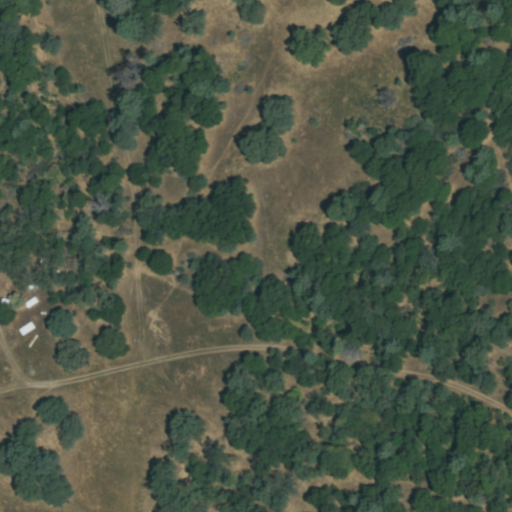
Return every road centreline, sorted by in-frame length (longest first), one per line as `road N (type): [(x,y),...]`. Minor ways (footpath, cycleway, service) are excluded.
road 1 (track): [(142,364),(127,283),(128,226),(86,0)]
road 2 (track): [(0,394),(142,364)]
